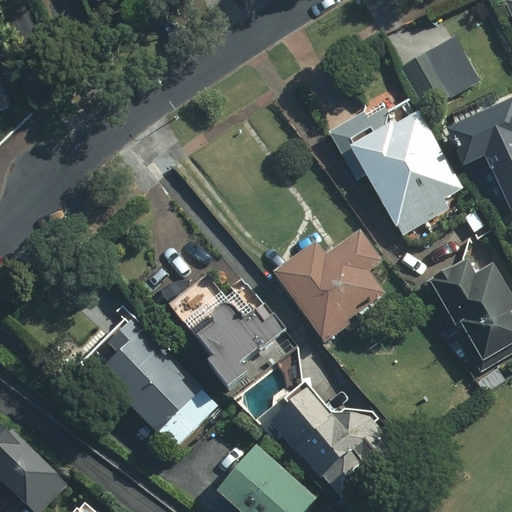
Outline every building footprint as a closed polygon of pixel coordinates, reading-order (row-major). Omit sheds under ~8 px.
[(0,115),(22,107),(3,60),(0,61),(0,115)] [(511,107),(461,131),(477,168),(499,159),(511,188),(511,107)] [(455,210),(449,200),(471,188),(430,112),(362,149),(409,235),(455,210)] [(334,255),(326,243),(284,271),(329,337),(391,295),(376,272),(390,262),(369,231),(334,255)] [(511,279),(504,264),(485,273),(478,261),(443,279),(466,324),(473,321),(493,359),(511,349),(511,279)] [(296,330),(277,305),(259,319),(254,309),(246,305),(240,305),(233,309),(230,313),(228,319),(230,326),(215,338),(230,356),(222,362),(240,385),(260,370),(254,363),(296,330)] [(229,406),(142,322),(100,366),(187,449),(229,406)] [(365,415),(343,416),(318,389),(280,423),(352,502),(406,449),(379,419),(365,415)] [(73,479),(0,409),(0,484),(8,476),(44,510),(73,479)] [(267,447),(229,493),(251,511),(308,511),(323,494),(267,447)]
